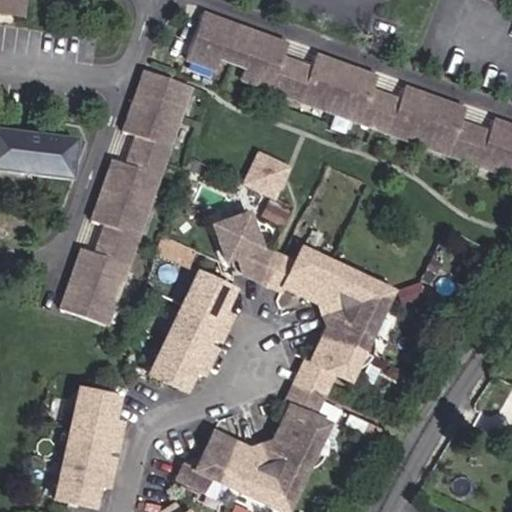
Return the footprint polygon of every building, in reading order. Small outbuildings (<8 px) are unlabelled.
[(0,0),(0,13),(22,16),(24,0),(0,0)] [(281,58),(285,46),(201,15),(184,59),(214,70),(218,60),(243,70),(240,79),(269,90),(281,58)] [(370,90),(375,79),(314,57),(309,68),(297,101),(358,123),(370,90)] [(297,101),(309,68),(281,58),(269,90),(297,101)] [(166,148),(188,88),(144,72),(122,133),(134,137),(166,148)] [(459,122),(463,111),(402,89),(398,100),(386,133),(446,155),(459,122)] [(386,133),(398,100),(370,90),(358,123),(386,133)] [(511,179),(511,128),(491,121),(487,132),(475,165),(511,179)] [(475,165),(487,132),(459,122),(446,155),(475,165)] [(0,172),(67,180),(72,141),(0,131),(0,172)] [(157,176),(166,148),(134,137),(124,165),(157,176)] [(271,197),(285,170),(257,156),(244,184),(271,197)] [(135,238),(157,176),(124,165),(112,161),(90,222),(102,226),(135,238)] [(256,280),(268,253),(257,248),(245,216),(212,228),(224,260),(243,254),(249,257),(241,274),(256,280)] [(125,266),(135,238),(102,226),(92,254),(125,266)] [(103,326),(125,266),(92,254),(80,250),(59,311),(103,326)] [(309,301),(327,264),(300,251),(293,265),(279,258),(266,285),(280,292),(282,288),(309,301)] [(266,285),(279,258),(268,253),(256,280),(266,285)] [(372,298),(367,283),(327,264),(309,301),(316,304),(320,317),(372,298)] [(220,310),(229,291),(195,275),(179,309),(223,329),(230,315),(220,310)] [(358,353),(377,313),(372,298),(320,317),(325,328),(321,335),(358,353)] [(216,343),(223,329),(179,309),(163,342),(207,362),(214,348),(205,344),(207,339),(216,343)] [(345,381),(358,353),(321,335),(308,363),(303,361),(297,374),(324,387),(331,374),(345,381)] [(200,377),(207,362),(163,342),(147,376),(182,392),(191,373),(200,377)] [(316,405),(324,387),(297,374),(288,392),(316,405)] [(110,420),(115,399),(77,391),(69,427),(116,439),(120,422),(110,420)] [(310,453),(324,425),(309,419),(316,405),(288,392),(282,406),(286,408),(273,436),(310,453)] [(113,453),(116,439),(69,427),(61,463),(108,473),(112,459),(102,456),(103,451),(113,453)] [(220,485),(239,448),(211,434),(193,470),(181,464),(173,479),(200,492),(207,478),(220,485)] [(291,493),(310,453),(273,436),(270,442),(257,447),(276,498),(291,493)] [(276,498),(257,447),(246,451),(239,448),(220,485),(261,504),(276,498)] [(105,489),(108,473),(61,463),(53,499),(90,508),(95,487),(105,489)] [(280,511),(281,511),(291,493),(276,498),(280,511)] [(277,511),(280,511),(276,498),(261,504),(277,511)]
